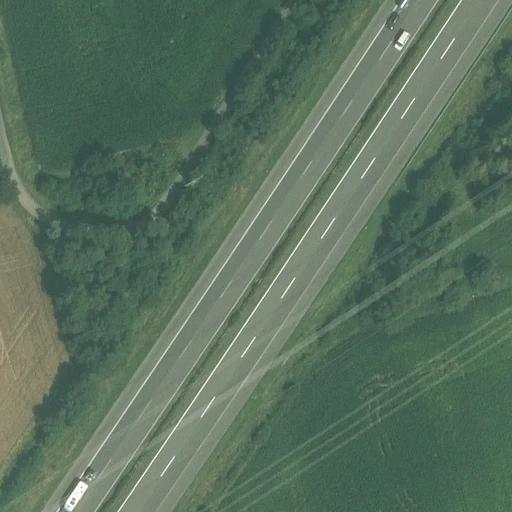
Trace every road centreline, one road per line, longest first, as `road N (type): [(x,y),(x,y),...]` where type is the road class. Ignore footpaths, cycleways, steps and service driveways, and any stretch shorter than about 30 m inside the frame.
road 1 (motorway): [(403,0),(59,511)]
road 2 (motorway): [(136,511),(480,0)]
road 3 (track): [(303,0),(151,226),(82,231),(42,223),(19,200),(0,116)]
